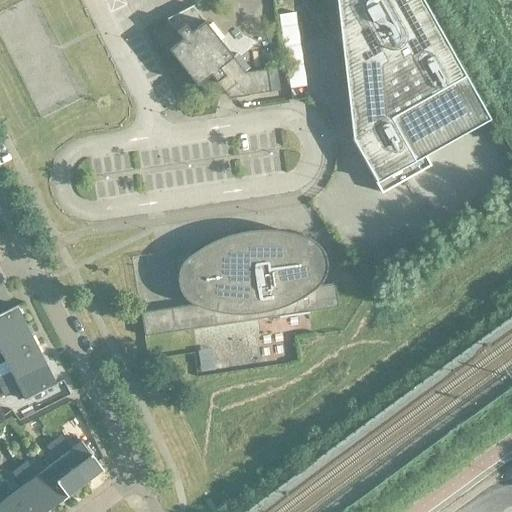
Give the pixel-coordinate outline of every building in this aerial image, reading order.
[(489,119),(422,0),(335,0),(348,114),(350,138),(380,192),(430,165),(424,155),(489,119)] [(193,7),(192,5),(166,19),(166,20),(176,32),(181,38),(168,49),(196,85),(210,74),(215,81),(215,82),(216,82),(222,89),(226,86),(234,97),(249,95),(270,92),(271,92),(268,68),(267,68),(267,69),(244,72),(232,57),(233,56),(193,7)] [(297,49),(281,51),(288,101),(305,98),(297,49)] [(140,312),(144,336),(337,307),(338,307),(334,283),(317,286),(319,283),(321,281),(323,278),(324,276),(324,274),(325,270),(326,268),(326,267),(326,263),(325,259),(325,256),(325,254),(324,250),(323,245),(320,243),(317,240),(314,239),(310,236),(307,235),(299,231),(289,228),(278,228),(264,228),(248,228),(233,230),(213,239),(197,247),(188,256),(185,258),(183,261),(181,264),(180,266),(179,268),(179,270),(178,273),(177,274),(177,277),(177,281),(177,282),(178,284),(178,286),(179,289),(180,292),(182,294),(184,297),(186,300),(189,302),(193,304),(140,312)] [(0,313),(0,338),(26,325),(16,305),(0,313)] [(36,345),(26,325),(0,338),(0,350),(5,360),(36,345)] [(46,364),(36,345),(5,360),(5,361),(0,363),(0,386),(10,382),(15,379),(46,364)] [(56,384),(46,364),(15,379),(25,399),(56,384)] [(10,382),(0,386),(0,388),(3,395),(14,390),(10,382)] [(53,441),(60,450),(67,445),(60,435),(53,441)] [(60,450),(53,441),(46,446),(56,460),(46,467),(67,495),(84,482),(63,454),(60,450)] [(81,441),(63,454),(84,482),(102,468),(81,441)] [(26,461),(18,467),(26,477),(29,481),(50,508),(67,495),(46,467),(36,475),(26,461)] [(18,467),(11,472),(19,482),(26,477),(18,467)] [(25,511),(44,511),(50,508),(29,481),(12,493),(25,511)] [(25,511),(12,493),(0,502),(0,511),(25,511)]
